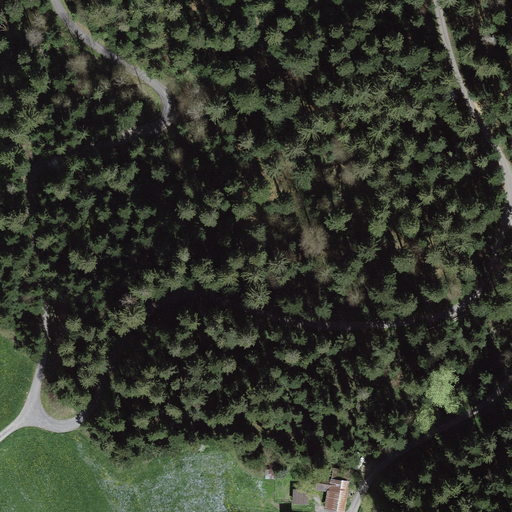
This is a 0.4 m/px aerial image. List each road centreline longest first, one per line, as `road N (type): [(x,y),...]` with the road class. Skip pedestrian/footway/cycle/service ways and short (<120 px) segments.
road 1 (unclassified): [(436,0),(463,83),(508,156),(506,220),(480,288),(452,310),(384,324),(308,322),(196,294),(171,298),(126,336),(83,416),(62,425),(36,409),(44,298),(33,176),(51,160),(155,127),(170,111),(159,88),(85,38),(55,0)]
road 2 (track): [(353,511),(380,470),(511,378)]
